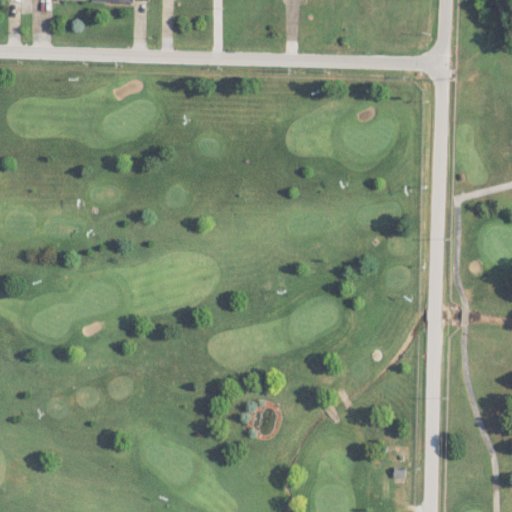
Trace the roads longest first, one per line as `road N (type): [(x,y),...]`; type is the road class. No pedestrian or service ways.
road 1 (residential): [(427,511),(438,57)]
road 2 (residential): [(0,43),(438,57)]
